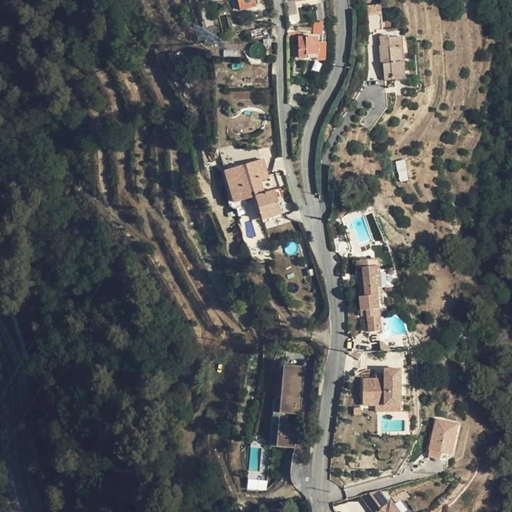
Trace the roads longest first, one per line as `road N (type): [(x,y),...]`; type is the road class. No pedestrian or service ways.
road 1 (unclassified): [(319,511),(336,318),(314,224)]
road 2 (residential): [(314,224),(288,178),(277,0)]
road 3 (unclassified): [(314,224),(305,158),(341,52),(343,0)]
road 4 (tertiary): [(0,339),(31,511)]
